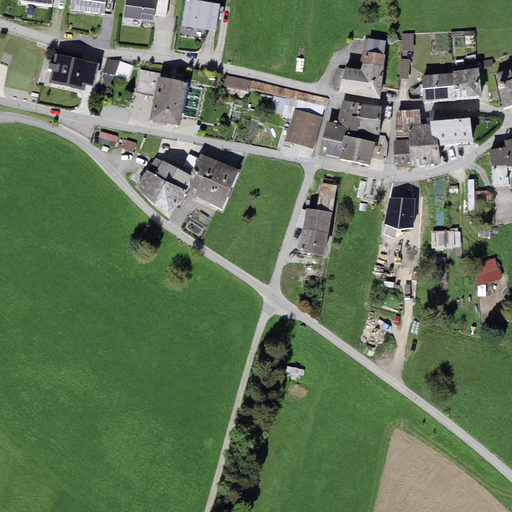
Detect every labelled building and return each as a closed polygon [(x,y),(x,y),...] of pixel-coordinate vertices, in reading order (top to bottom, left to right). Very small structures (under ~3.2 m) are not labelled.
[(72,0),(71,10),(105,15),(105,13),(112,15),(113,0),(72,0)] [(156,0),(126,0),(124,17),(153,21),(156,0)] [(221,5),(193,0),(187,0),(183,26),(216,31),(221,5)] [(414,33),(403,34),(402,51),(413,51),(414,33)] [(366,53),(386,55),(387,40),(369,38),(366,53)] [(339,92),(381,99),(386,55),(366,53),(362,66),(361,70),(346,67),(339,92)] [(87,85),(95,87),(101,64),(56,54),(54,64),(50,63),(49,69),(52,70),(49,84),(86,92),(87,85)] [(120,61),(108,59),(103,72),(115,76),(116,74),(120,61)] [(410,60),(402,59),(400,78),(408,79),(410,60)] [(492,59),(481,61),(482,69),(494,67),(492,59)] [(116,74),(129,80),(134,66),(120,61),(116,74)] [(156,73),(141,69),(136,93),(151,96),(156,73)] [(453,73),(455,101),(482,99),(479,69),(454,72),(453,73)] [(511,69),(496,74),(505,110),(511,106),(511,69),(511,70),(511,69)] [(455,101),(453,73),(422,76),(424,103),(455,101)] [(253,81),(227,76),(224,86),(250,91),(250,89),(253,81)] [(188,83),(159,77),(150,121),(179,127),(188,83)] [(326,106),(328,99),(253,81),(250,89),(287,97),(326,106)] [(271,111),(283,115),(286,99),(275,96),(271,111)] [(324,118),(326,106),(287,97),(286,99),(283,115),(282,116),(293,118),(296,110),(324,118)] [(380,135),(382,107),(343,101),(339,123),(351,126),(351,130),(380,135)] [(430,111),(430,121),(462,119),(461,107),(430,111)] [(314,150),(324,118),(296,110),(293,118),(286,142),(314,150)] [(421,124),(420,110),(397,111),(397,141),(410,140),(410,124),(421,124)] [(474,142),(471,119),(462,119),(430,121),(430,123),(432,136),(437,139),(438,146),(474,142)] [(339,123),(328,122),(319,156),(339,159),(345,136),(348,137),(349,130),(351,130),(351,126),(339,123)] [(411,167),(442,164),(438,146),(437,139),(432,136),(430,123),(421,124),(410,124),(410,140),(397,141),(395,141),(394,164),(410,163),(411,167)] [(115,147),(118,137),(101,132),(99,138),(101,138),(99,143),(115,147)] [(371,165),(376,143),(348,137),(345,136),(339,159),(371,165)] [(511,139),(505,141),(507,146),(489,150),(492,167),(507,166),(507,168),(511,167),(511,139)] [(136,143),(127,140),(124,149),(133,153),(136,143)] [(197,190),(194,196),(223,211),(240,171),(201,154),(193,170),(195,171),(204,177),(197,190)] [(157,157),(148,170),(155,175),(163,161),(157,157)] [(155,175),(188,192),(192,186),(190,185),(190,180),(192,176),(163,161),(155,175)] [(507,166),(492,167),(495,187),(509,187),(509,189),(510,189),(510,190),(511,189),(511,167),(507,168),(507,166)] [(170,218),(188,192),(155,175),(148,170),(136,187),(154,205),(170,218)] [(204,177),(195,171),(192,176),(190,180),(190,185),(192,186),(197,190),(204,177)] [(317,211),(332,213),(337,185),(334,185),(323,183),(322,183),(317,211)] [(489,191),(475,192),(476,202),(490,202),(493,194),(489,191)] [(416,204),(393,203),(392,221),(415,222),(416,204)] [(307,209),(299,253),(325,257),(332,213),(317,211),(307,209)] [(455,232),(432,232),(432,248),(455,247),(455,245),(455,232)] [(499,269),(483,274),(486,284),(502,279),(499,269)]
